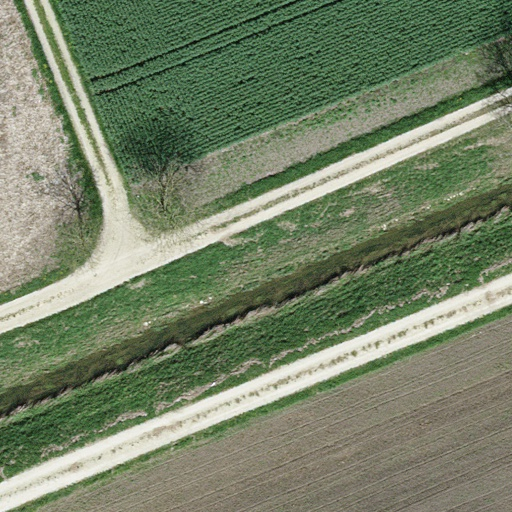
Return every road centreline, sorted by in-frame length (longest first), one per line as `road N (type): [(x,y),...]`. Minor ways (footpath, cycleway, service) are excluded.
road 1 (track): [(0,322),(511,109)]
road 2 (track): [(511,283),(0,494)]
road 3 (track): [(140,263),(35,0)]
